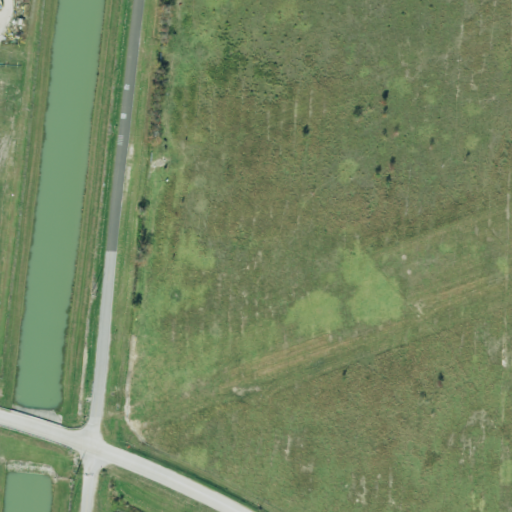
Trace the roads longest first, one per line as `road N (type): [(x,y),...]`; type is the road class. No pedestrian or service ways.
road 1 (residential): [(84,511),(141,0)]
road 2 (tertiary): [(234,511),(58,434)]
